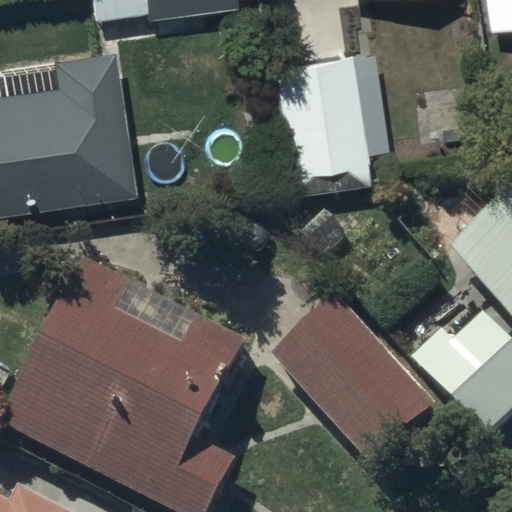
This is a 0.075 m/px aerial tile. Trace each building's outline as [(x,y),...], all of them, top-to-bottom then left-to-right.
[(232,1),(231,0),(88,0),(89,10),(141,4),(141,11),(232,1)] [(511,0),(479,0),(482,22),(511,17),(511,0)] [(0,170),(108,149),(84,26),(0,42),(0,170)] [(346,44),(266,54),(282,185),(365,175),(361,143),(383,141),(372,46),(347,49),(346,44)] [(511,148),(446,213),(511,281),(511,148)] [(233,427),(196,408),(238,329),(84,247),(8,389),(199,490),(233,427)] [(342,298),(275,357),(373,468),(439,409),(342,298)] [(446,333),(414,362),(488,442),(511,419),(511,344),(484,314),(454,342),(446,333)] [(0,511),(59,511),(71,488),(18,464),(9,484),(0,480),(0,511)]
